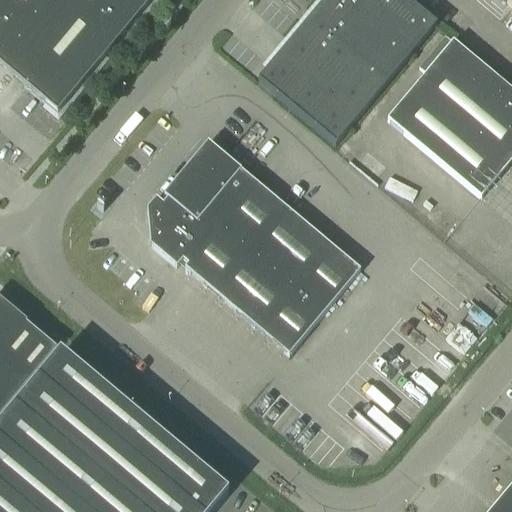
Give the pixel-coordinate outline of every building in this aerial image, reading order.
[(0,0),(0,69),(9,77),(74,0),(0,0)] [(57,117),(122,40),(74,0),(9,77),(57,117)] [(74,0),(122,40),(155,0),(74,0)] [(436,28),(402,0),(327,0),(308,24),(386,89),(436,28)] [(511,0),(498,0),(500,5),(506,6),(511,10),(511,0)] [(386,89),(308,24),(257,84),(335,149),(386,89)] [(480,202),(511,164),(511,95),(452,45),(387,124),(480,202)] [(360,274),(207,147),(163,199),(167,203),(162,208),(155,202),(146,212),(147,219),(149,248),(176,271),(182,264),(188,268),(184,272),(288,359),(360,274)] [(0,419),(56,353),(0,306),(0,419)] [(65,343),(54,333),(47,340),(59,350),(65,343)] [(0,511),(215,511),(228,497),(60,356),(0,426),(0,511)] [(511,511),(511,488),(491,511),(511,511)]
